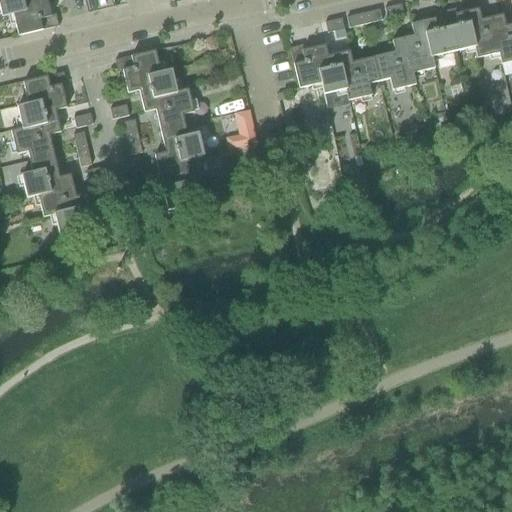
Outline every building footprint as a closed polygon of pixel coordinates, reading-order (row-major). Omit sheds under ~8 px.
[(0,0),(0,14),(1,18),(12,16),(24,13),(21,0),(0,0)] [(58,28),(55,15),(50,16),(45,0),(21,0),(24,13),(12,16),(17,37),(58,28)] [(400,6),(383,10),(386,21),(403,16),(400,6)] [(365,26),(381,22),(379,11),(362,15),(365,26)] [(455,11),(443,14),(453,54),(474,48),(471,37),(483,34),(480,22),(478,11),(456,16),(455,11)] [(410,27),(413,38),(416,50),(428,47),(431,59),(453,54),(443,14),(431,17),(432,21),(410,27)] [(365,26),(362,15),(346,18),(348,29),(365,26)] [(502,17),(480,22),(483,34),(471,37),(474,48),(476,60),(498,55),(495,43),(508,40),(505,28),(502,17)] [(341,20),(324,24),(326,35),(343,31),(341,20)] [(511,26),(505,28),(508,40),(495,43),(498,55),(501,66),(511,63),(511,26)] [(391,43),(394,55),(397,66),(409,63),(412,75),(434,70),(431,59),(428,47),(416,50),(413,38),(391,43)] [(299,90),(320,85),(318,73),(330,70),(327,59),(324,47),(303,52),(301,47),(289,50),(299,90)] [(123,73),(128,94),(139,92),(151,89),(148,78),(160,75),(160,74),(154,52),(114,61),(117,74),(123,73)] [(323,96),(345,91),(342,79),(354,77),(351,65),(349,53),(327,59),(330,70),(318,73),(320,85),(323,96)] [(394,55),(373,60),(378,83),(389,81),(391,92),(415,86),(412,75),(409,63),(397,66),(394,55)] [(342,79),(345,91),(347,103),(371,97),(368,86),(378,83),(373,60),(351,65),(354,77),(342,79)] [(176,93),(171,71),(160,74),(160,75),(148,78),(151,89),(139,92),(144,114),(155,111),(167,108),(164,96),(176,93)] [(22,83),(27,105),(40,103),(43,115),(54,112),(66,109),(61,87),(66,86),(63,74),(22,83)] [(243,88),(240,78),(217,84),(219,94),(243,88)] [(155,111),(161,132),(184,127),(182,116),(193,114),(188,91),(176,93),(164,96),(167,108),(155,111)] [(27,105),(16,108),(21,130),(34,127),(37,140),(48,137),(60,134),(54,112),(43,115),(40,103),(27,105)] [(111,121),(128,118),(125,107),(109,110),(111,121)] [(239,139),(225,143),(228,155),(257,148),(249,114),(233,118),(239,139)] [(92,126),(89,115),(73,119),(75,130),(92,126)] [(137,138),(133,121),(123,124),(126,140),(137,138)] [(292,121),(282,123),(288,155),(305,151),(300,126),(293,128),(292,121)] [(27,153),(30,164),(53,158),(48,137),(37,140),(34,127),(21,130),(11,133),(16,156),(27,153)] [(161,132),(166,154),(178,151),(181,163),(193,160),(204,158),(198,134),(187,137),(184,127),(161,132)] [(76,152),(87,150),(83,134),(72,136),(76,152)] [(137,138),(126,140),(130,157),(141,154),(137,138)] [(87,150),(76,152),(80,169),(91,166),(87,150)] [(155,156),(160,178),(172,175),(175,187),(187,184),(198,182),(193,160),(181,163),(178,151),(166,154),(155,156)] [(26,199),(38,197),(49,194),(47,182),(58,179),(53,158),(30,164),(32,174),(21,177),(26,199)] [(121,164),(124,175),(140,171),(138,160),(121,164)] [(105,179),(102,168),(85,172),(88,183),(105,179)] [(172,175),(160,178),(149,181),(154,203),(149,204),(152,216),(192,207),(187,184),(175,187),(172,175)] [(43,218),(54,215),(66,213),(63,201),(75,198),(70,177),(58,179),(47,182),(49,194),(38,197),(43,218)] [(66,213),(54,215),(59,237),(99,228),(96,216),(91,217),(86,196),(75,198),(63,201),(66,213)]
